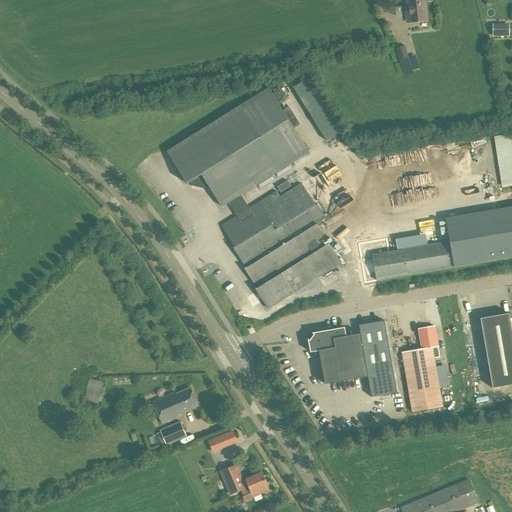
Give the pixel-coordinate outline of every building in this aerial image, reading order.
[(406,0),(409,21),(427,19),(425,0),(406,0)] [(496,37),(511,37),(511,28),(496,28),(496,37)] [(409,57),(405,45),(395,48),(399,60),(404,73),(413,70),(409,57)] [(241,195),(280,170),(309,152),(269,88),(167,151),(187,184),(195,179),(206,181),(221,207),(228,202),(241,195)] [(222,103),(206,112),(211,121),(228,112),(222,103)] [(323,104),(314,109),(321,121),(326,118),(329,123),(325,125),(328,132),(336,128),(331,118),(323,104)] [(344,136),(340,138),(336,132),(330,136),(341,154),(346,151),(348,154),(353,150),(344,136)] [(511,134),(499,136),(505,185),(511,184),(511,134)] [(333,183),(347,177),(341,165),(328,172),(333,183)] [(281,193),(291,187),(288,181),(277,187),(281,193)] [(268,309),(293,293),(341,263),(316,224),(325,218),(317,204),(315,205),(302,183),(280,196),(277,191),(249,208),(241,195),(228,202),(237,216),(222,225),(235,247),(233,248),(245,267),(244,268),(256,288),(255,289),(268,309)] [(372,254),(376,281),(487,262),(478,213),(447,218),(451,240),(372,254)] [(493,388),(511,384),(511,329),(509,313),(481,318),(493,388)] [(419,350),(404,352),(413,411),(441,407),(433,358),(446,356),(438,320),(414,325),(419,350)] [(309,340),(308,340),(311,353),(319,351),(326,384),(369,376),(373,398),(398,394),(386,321),(361,326),(362,335),(347,337),(346,328),(315,335),(316,336),(310,341),(309,341),(309,340)] [(303,374),(294,379),(301,391),(310,386),(303,374)] [(98,404),(104,383),(89,378),(84,400),(98,404)] [(198,406),(190,388),(175,394),(175,392),(153,402),(162,424),(177,417),(176,415),(198,406)] [(349,419),(372,416),(368,388),(345,392),(349,419)] [(333,420),(324,427),(327,431),(336,425),(333,420)] [(166,446),(187,436),(180,421),(160,430),(160,432),(156,434),(161,444),(165,443),(166,446)] [(213,451),(237,441),(233,432),(209,441),(213,451)] [(237,464),(220,472),(230,496),(241,491),(243,497),(245,500),(268,490),(267,487),(268,486),(262,473),(246,480),(247,480),(245,481),(237,464)] [(456,511),(479,503),(468,479),(400,507),(402,511),(456,511)]
